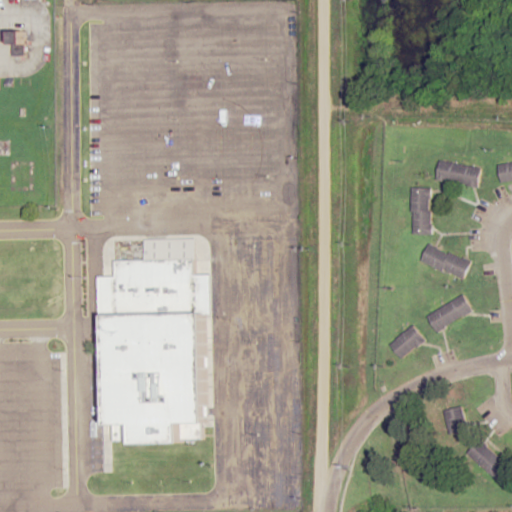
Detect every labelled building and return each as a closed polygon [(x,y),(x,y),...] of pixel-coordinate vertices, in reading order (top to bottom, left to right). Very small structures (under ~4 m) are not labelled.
[(11,32),(12,55),(26,55),(25,31),(11,32)] [(482,168),(441,162),(438,181),(479,188),(482,168)] [(511,163),(499,166),(503,184),(511,182),(511,163)] [(413,235),(432,235),(432,188),(413,188),(413,235)] [(116,241),(118,275),(100,276),(101,318),(107,318),(111,426),(115,426),(115,439),(135,439),(135,443),(183,443),(183,437),(204,437),(203,424),(210,423),(206,315),(213,315),(212,275),(209,262),(195,259),(194,239),(116,241)] [(472,263),(430,244),(422,261),(464,280),(472,263)] [(428,315),(437,332),(474,313),(465,296),(428,315)] [(391,345),(406,362),(428,343),(413,326),(391,345)] [(465,432),(465,411),(449,411),(449,432),(465,432)] [(511,469),(481,440),(468,453),(498,482),(511,469)]
